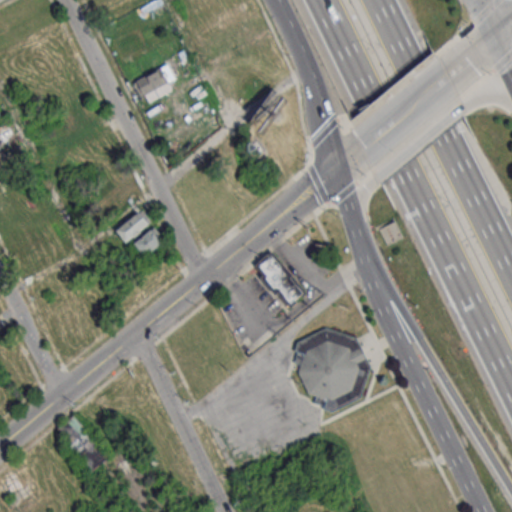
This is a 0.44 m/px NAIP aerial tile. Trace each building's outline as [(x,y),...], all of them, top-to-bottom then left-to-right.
[(136,80),(165,65),(174,83),(145,98),(136,80)] [(137,195),(128,179),(99,194),(107,210),(137,195)] [(117,230),(140,211),(150,224),(127,242),(117,230)] [(134,242),(151,228),(162,241),(145,255),(134,242)] [(256,268),(263,277),(261,279),(276,297),(278,295),(290,309),(297,304),(294,302),(301,296),(303,299),(307,295),(273,254),(256,268)] [(287,376),(298,399),(306,400),(310,407),(331,414),(361,399),(371,369),(356,340),(326,329),(297,344),(287,376)] [(88,472),(56,431),(77,415),(108,456),(88,472)]
